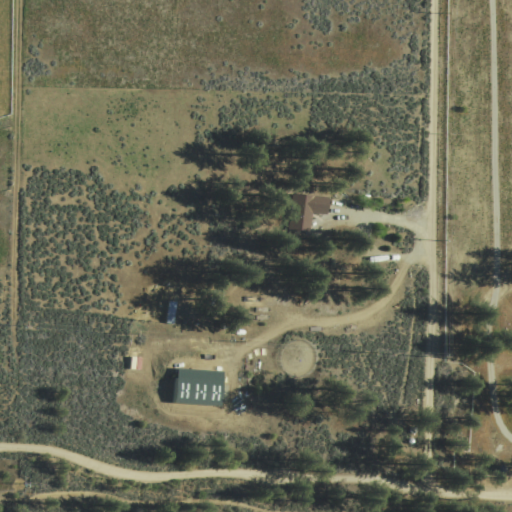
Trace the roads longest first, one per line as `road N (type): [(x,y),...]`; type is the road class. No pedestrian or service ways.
road 1 (residential): [(0,447),(55,451),(155,478),(362,477),(511,495)]
road 2 (residential): [(428,488),(435,0)]
road 3 (track): [(511,432),(502,426),(489,312),(500,279),(492,0)]
road 4 (track): [(0,501),(84,494),(277,511)]
